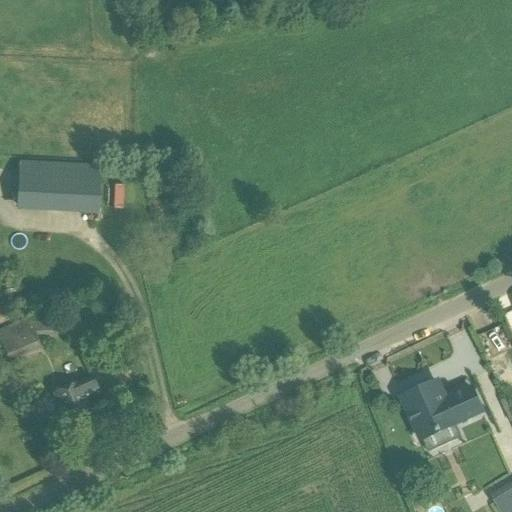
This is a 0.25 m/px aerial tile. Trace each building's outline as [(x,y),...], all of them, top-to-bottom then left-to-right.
[(16,213),(98,217),(101,168),(19,163),(16,213)] [(26,319),(26,321),(11,327),(12,331),(0,336),(0,343),(0,345),(32,330),(35,337),(57,336),(56,318),(26,319)] [(511,341),(508,332),(491,338),(501,365),(511,360),(511,341)] [(53,396),(68,428),(92,417),(85,402),(99,396),(91,379),(53,396)] [(403,399),(423,442),(458,426),(457,425),(484,413),(473,390),(446,402),(438,383),(403,399)] [(438,445),(444,461),(470,451),(464,435),(438,445)] [(511,511),(511,490),(495,500),(501,511),(511,511)]
